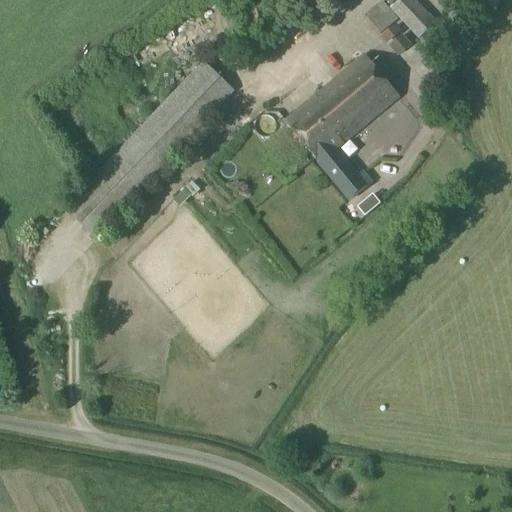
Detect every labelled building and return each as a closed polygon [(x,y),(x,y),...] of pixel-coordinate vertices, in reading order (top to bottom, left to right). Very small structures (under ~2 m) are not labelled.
[(414,0),(403,0),(391,12),(418,42),(437,24),(414,0)] [(383,4),(366,18),(381,37),(399,22),(383,4)] [(396,26),(381,39),(398,59),(413,46),(396,26)] [(365,59),(287,125),(351,203),(368,189),(337,152),(400,100),(365,59)] [(204,64),(64,211),(94,241),(235,94),(204,64)] [(371,197),(357,209),(365,219),(379,207),(371,197)]
